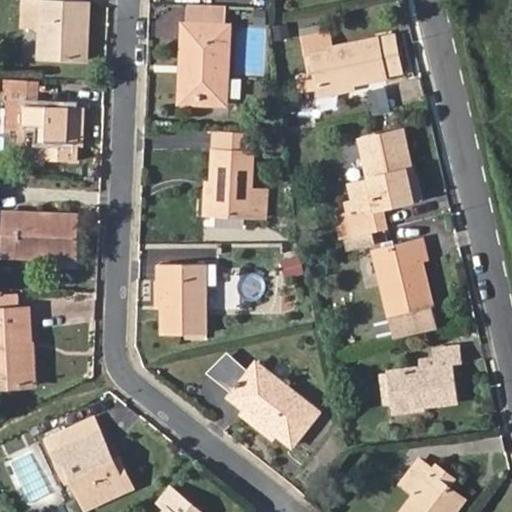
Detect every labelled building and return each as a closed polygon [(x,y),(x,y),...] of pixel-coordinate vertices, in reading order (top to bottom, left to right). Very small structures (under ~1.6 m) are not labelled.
[(80,30),(86,30),(87,0),(24,0),(22,25),(39,26),(38,55),(78,57),(80,30)] [(213,6),(188,5),(188,26),(212,28),(213,6)] [(224,28),(224,6),(213,6),(212,28),(188,26),(180,26),(178,67),(186,67),(185,99),(224,101),(228,28),(224,28)] [(25,27),(26,54),(37,54),(37,27),(25,27)] [(398,36),(334,49),(331,34),(309,39),(313,53),(321,91),(389,78),(388,75),(406,71),(398,36)] [(177,99),(185,99),(186,67),(178,67),(177,99)] [(28,103),(29,78),(9,77),(8,92),(6,120),(41,123),(39,161),(71,163),(72,147),(72,134),(82,135),(83,106),(28,103)] [(369,87),(375,113),(393,109),(387,83),(369,87)] [(353,235),(385,227),(381,208),(411,201),(404,168),(410,167),(402,132),(360,142),(369,181),(350,185),(356,212),(349,214),(353,235)] [(72,134),(72,147),(81,147),(82,135),(72,134)] [(265,217),(266,190),(250,189),(251,152),(210,151),(207,214),(265,217)] [(404,168),(411,201),(418,200),(410,167),(404,168)] [(79,212),(1,209),(0,224),(0,253),(77,256),(79,212)] [(394,337),(437,327),(420,260),(425,259),(421,239),(373,251),(394,337)] [(302,255),(283,257),(284,276),(303,274),(302,255)] [(156,262),(156,303),(163,303),(164,337),(203,337),(203,283),(215,282),(215,262),(203,262),(156,262)] [(24,340),(30,340),(29,305),(0,306),(0,385),(27,384),(24,340)] [(36,340),(30,340),(24,340),(27,384),(39,383),(36,340)] [(389,372),(393,402),(423,399),(424,408),(459,404),(458,390),(468,389),(462,347),(436,351),(436,358),(437,368),(421,369),(389,372)] [(420,361),(421,369),(437,368),(436,358),(420,361)] [(241,413),(274,440),(290,453),(316,419),(252,367),(229,395),(245,408),(241,413)] [(225,401),(241,413),(245,408),(229,395),(225,401)] [(423,399),(393,402),(394,414),(425,410),(424,408),(423,399)] [(271,445),(274,440),(241,413),(237,418),(271,445)] [(64,470),(70,480),(85,509),(130,486),(122,469),(117,472),(110,459),(97,432),(51,455),(59,472),(64,470)] [(117,472),(122,469),(115,457),(110,459),(117,472)] [(429,475),(433,470),(418,460),(401,484),(415,495),(402,511),(448,511),(460,498),(446,488),(429,475)] [(435,467),(433,470),(429,475),(446,488),(453,479),(435,467)] [(65,483),(70,480),(64,470),(59,472),(65,483)] [(448,511),(455,511),(464,501),(460,498),(448,511)] [(80,511),(77,501),(47,511),(80,511)]
